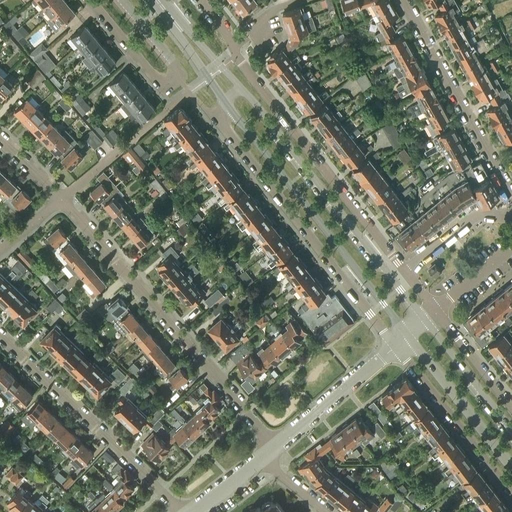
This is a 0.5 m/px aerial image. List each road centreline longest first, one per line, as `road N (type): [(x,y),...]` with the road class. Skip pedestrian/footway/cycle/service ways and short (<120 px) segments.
road 1 (residential): [(274,446),(61,200)]
road 2 (tertiary): [(425,321),(241,89)]
road 3 (tertiary): [(224,103),(407,335)]
road 4 (residential): [(221,123),(395,346)]
road 5 (residential): [(403,269),(232,46)]
road 6 (residential): [(0,338),(180,511)]
road 7 (residential): [(403,0),(511,197)]
road 8 (residential): [(89,0),(162,84),(175,75),(171,62),(120,0)]
road 9 (residential): [(395,346),(511,493)]
road 10 (tertiary): [(407,335),(511,467)]
road 11 (residential): [(274,446),(395,346)]
road 12 (tertiary): [(511,431),(425,321)]
road 13 (residential): [(511,211),(473,215),(403,269)]
road 14 (residential): [(511,408),(436,313)]
